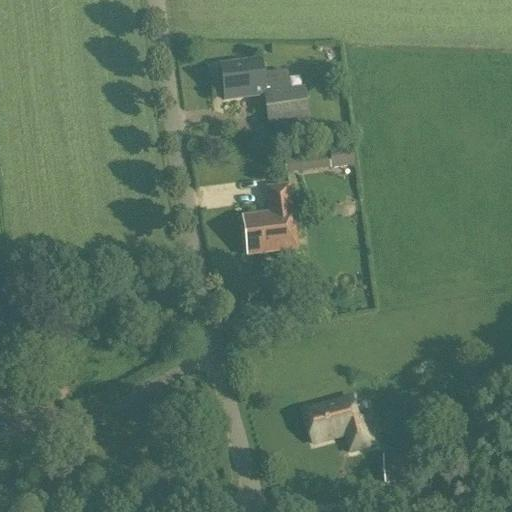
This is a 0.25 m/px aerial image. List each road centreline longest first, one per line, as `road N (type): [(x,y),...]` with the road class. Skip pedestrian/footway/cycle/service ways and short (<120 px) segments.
road 1 (unclassified): [(257,511),(189,239),(153,0)]
road 2 (track): [(277,511),(426,511)]
